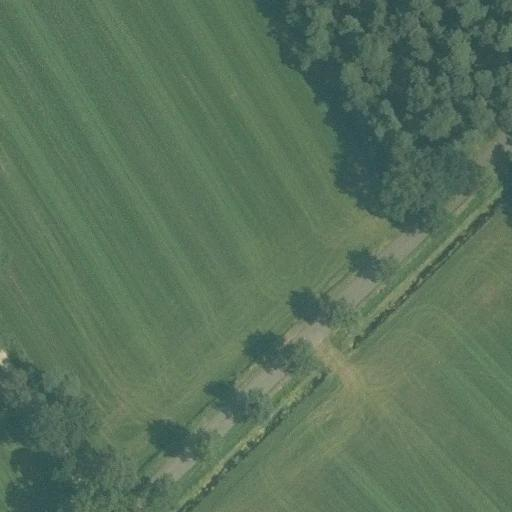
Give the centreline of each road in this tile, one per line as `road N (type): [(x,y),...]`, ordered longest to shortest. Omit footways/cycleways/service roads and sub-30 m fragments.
road 1 (unclassified): [(138,511),(511,149)]
road 2 (track): [(108,511),(0,350)]
